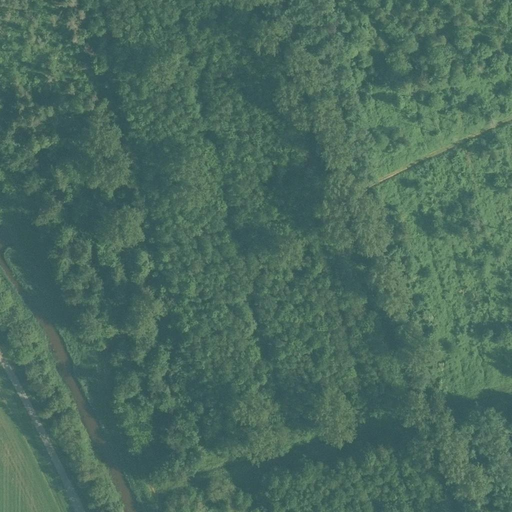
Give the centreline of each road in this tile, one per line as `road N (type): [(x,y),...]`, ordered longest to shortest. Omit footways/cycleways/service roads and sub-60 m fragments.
road 1 (track): [(459,511),(335,194),(511,119)]
road 2 (track): [(335,194),(254,0)]
road 3 (unclassified): [(78,511),(0,356)]
